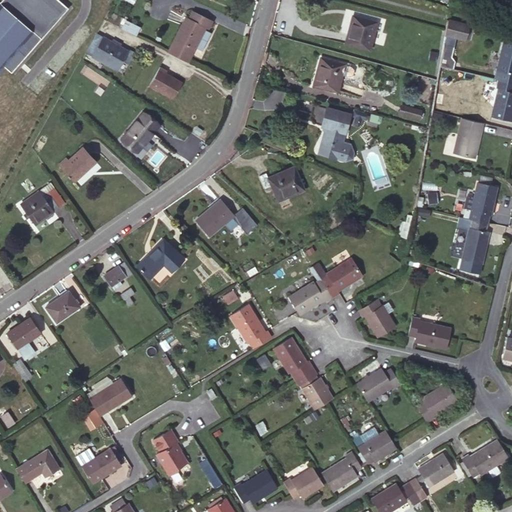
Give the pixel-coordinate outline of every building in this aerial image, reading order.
[(0,0),(0,72),(36,32),(42,38),(69,7),(61,0),(1,0),(1,1),(0,0)] [(450,0),(449,8),(464,13),(466,0),(450,0)] [(192,10),(188,18),(205,27),(209,29),(213,20),(192,10)] [(378,22),(352,15),(345,43),(370,49),(378,22)] [(185,17),(168,51),(188,60),(195,46),(204,29),(205,27),(188,18),(185,17)] [(447,19),(445,34),(465,39),(469,25),(447,19)] [(139,27),(126,21),(123,27),(135,34),(139,27)] [(204,29),(195,46),(202,50),(211,32),(204,29)] [(111,41),(96,33),(85,53),(116,70),(122,60),(127,50),(119,46),(111,41)] [(443,56),(450,58),(455,38),(447,36),(443,56)] [(497,70),(500,71),(511,73),(511,41),(504,39),(497,70)] [(135,52),(128,48),(127,50),(122,60),(128,64),(135,52)] [(345,64),(320,57),(313,85),(338,92),(342,75),(345,65),(345,64)] [(349,66),(345,65),(342,75),(346,76),(350,76),(353,75),(354,70),(352,68),(349,66)] [(166,70),(159,66),(148,84),(171,98),(181,81),(165,72),(166,70)] [(511,73),(500,71),(498,79),(511,82),(511,73)] [(511,82),(498,79),(496,88),(498,88),(492,116),(511,121),(511,119),(511,82)] [(324,117),(327,108),(314,105),(311,113),(324,117)] [(419,118),(421,110),(405,106),(403,114),(419,118)] [(350,115),(327,108),(324,117),(322,125),(322,126),(327,128),(319,153),(336,158),(341,142),(344,132),(345,133),(350,115)] [(158,125),(143,113),(122,139),(137,151),(158,125)] [(324,117),(311,113),(310,117),(313,122),(322,125),(324,117)] [(383,117),(371,115),(369,126),(378,127),(379,122),(382,122),(383,117)] [(484,123),(462,118),(453,154),(472,158),(475,145),(478,146),(484,123)] [(350,145),(341,142),(336,158),(345,161),(352,159),(352,153),(350,145)] [(68,160),(61,166),(75,181),(95,162),(82,147),(68,160)] [(58,163),(61,166),(68,160),(65,156),(58,163)] [(265,173),(259,175),(264,188),(270,185),(278,201),(304,190),(294,166),(267,178),(265,173)] [(51,182),(39,190),(43,195),(54,187),(51,182)] [(478,182),(471,210),(490,215),(493,203),(494,203),(498,187),(478,182)] [(43,195),(39,190),(20,203),(34,224),(65,203),(54,187),(43,195)] [(220,199),(195,221),(208,236),(224,223),(231,230),(238,224),(246,234),(256,225),(242,208),(234,215),(220,199)] [(471,210),(469,219),(487,223),(488,223),(490,215),(471,210)] [(469,219),(466,218),(464,226),(469,227),(486,231),(487,223),(469,219)] [(401,236),(408,240),(411,224),(406,222),(401,236)] [(486,231),(469,227),(462,259),(481,264),(486,244),(485,243),(488,231),(486,231)] [(147,255),(136,266),(149,279),(163,264),(171,272),(183,259),(162,239),(156,246),(157,247),(148,256),(147,255)] [(320,279),(332,297),(338,293),(337,291),(362,276),(351,258),(326,273),(327,275),(320,279)] [(118,266),(125,276),(127,278),(132,274),(123,262),(118,266)] [(119,280),(125,276),(118,266),(103,276),(111,286),(119,280)] [(325,302),(332,297),(320,279),(314,283),(313,282),(288,297),(299,315),(324,300),(325,302)] [(122,285),(119,280),(111,286),(114,291),(122,285)] [(131,288),(121,295),(124,300),(135,293),(131,288)] [(233,289),(222,296),(227,304),(238,298),(233,289)] [(68,291),(45,306),(56,323),(79,307),(68,291)] [(134,303),(130,298),(125,302),(129,307),(134,303)] [(377,299),(358,310),(362,317),(364,317),(377,337),(395,326),(382,305),(381,306),(377,299)] [(271,337),(267,330),(265,332),(248,305),(230,316),(247,343),(248,343),(252,349),(271,337)] [(29,317),(6,333),(17,348),(27,342),(40,333),(29,317)] [(419,319),(411,317),(407,336),(415,337),(414,341),(445,348),(450,328),(418,321),(419,319)] [(313,368),(308,360),(306,361),(291,337),(273,348),(288,373),(290,372),(294,379),(313,368)] [(511,338),(508,337),(503,358),(511,360),(511,338)] [(27,342),(17,348),(22,355),(31,348),(27,342)] [(20,359),(13,364),(25,381),(26,380),(29,384),(34,380),(20,359)] [(313,368),(294,379),(298,386),(299,386),(314,410),(333,398),(320,377),(317,378),(315,375),(317,374),(313,368)] [(356,384),(367,402),(392,386),(393,388),(400,384),(390,368),(383,371),(381,368),(355,383),(356,384)] [(121,378),(88,398),(99,416),(132,397),(121,378)] [(414,404),(426,422),(433,418),(431,416),(457,401),(445,382),(420,398),(421,400),(414,404)] [(211,388),(206,392),(210,399),(216,396),(211,388)] [(91,431),(103,422),(93,408),(81,417),(91,431)] [(7,412),(1,416),(8,427),(14,423),(7,412)] [(170,429),(152,440),(159,452),(155,454),(168,473),(170,474),(179,469),(178,467),(186,462),(175,443),(177,441),(170,429)] [(396,448),(385,430),(364,443),(362,441),(356,445),(367,463),(374,459),(375,461),(396,448)] [(468,454),(461,458),(473,476),(479,472),(481,474),(507,457),(497,439),(469,456),(468,454)] [(88,448),(76,456),(81,466),(94,458),(88,448)] [(94,458),(81,466),(93,483),(120,465),(118,461),(114,455),(110,448),(94,458)] [(47,449),(16,469),(24,482),(42,472),(45,476),(58,468),(47,449)] [(345,458),(321,473),(332,491),(356,476),(354,472),(361,467),(351,452),(344,456),(345,458)] [(417,468),(422,475),(425,479),(429,486),(453,471),(442,453),(417,468)] [(283,482),(292,498),(299,494),(302,498),(322,485),(311,467),(290,480),(289,478),(283,482)] [(240,483),(233,487),(243,503),(249,499),(252,503),(277,488),(265,469),(241,485),(240,483)] [(0,474),(0,498),(11,492),(0,474)] [(408,482),(420,501),(427,497),(419,483),(416,479),(415,477),(408,482)] [(413,505),(420,501),(408,482),(401,486),(413,505)] [(371,498),(379,511),(389,511),(406,501),(395,483),(371,498)] [(234,511),(225,498),(207,509),(208,511),(234,511)] [(115,503),(119,509),(126,505),(122,499),(115,503)] [(113,511),(119,509),(115,503),(110,506),(113,511)] [(133,511),(128,503),(126,505),(119,509),(113,511),(133,511)]
